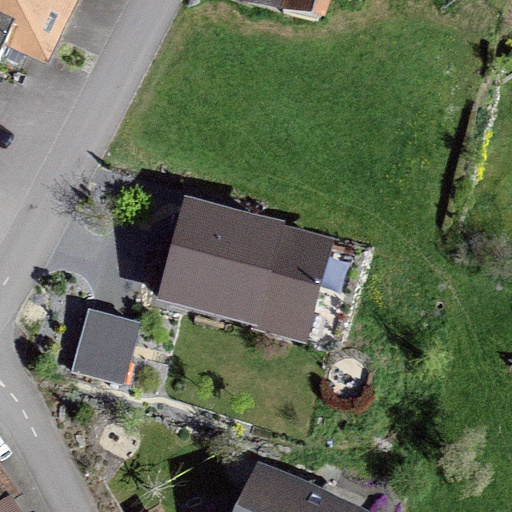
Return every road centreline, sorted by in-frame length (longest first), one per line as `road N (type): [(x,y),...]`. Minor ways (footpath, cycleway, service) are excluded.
road 1 (residential): [(171,0),(0,302)]
road 2 (residential): [(0,397),(67,511)]
